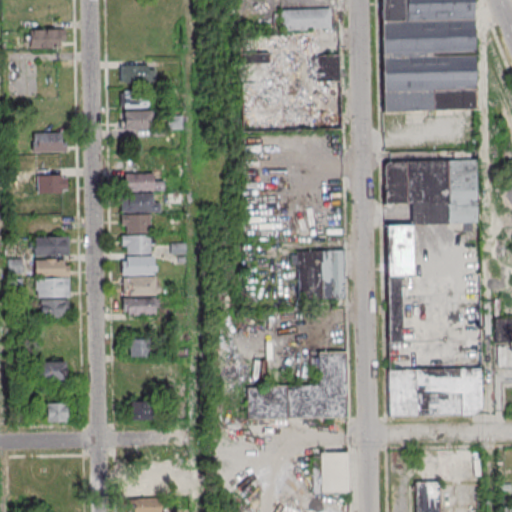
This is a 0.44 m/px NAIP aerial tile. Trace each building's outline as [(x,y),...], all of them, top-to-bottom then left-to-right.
[(379,0),(381,110),(474,109),(472,0),(379,0)] [(330,10),(280,10),(280,28),(330,28),(330,10)] [(65,29),(28,29),(28,47),(65,47),(65,29)] [(324,130),(324,81),(338,81),(338,60),(243,60),(242,130),(324,130)] [(119,65),(119,83),(155,83),(155,65),(119,65)] [(148,109),(148,90),(122,90),(122,109),(148,109)] [(123,130),(151,130),(151,113),(123,113),(123,130)] [(31,153),(65,153),(65,134),(31,134),(31,153)] [(387,415),(481,414),(480,274),(412,274),(412,224),(476,223),(476,156),(406,157),(406,160),(382,160),(383,204),(410,203),(410,225),(386,225),(387,415)] [(154,183),(154,174),(124,174),(124,192),(162,192),(162,183),(154,183)] [(39,194),(66,194),(66,176),(39,176),(39,194)] [(161,212),(161,201),(153,201),(153,195),(121,195),(121,212),(161,212)] [(121,234),(121,253),(152,253),(152,215),(121,215),(121,234)] [(66,236),(33,236),(33,254),(66,254),(66,236)] [(297,267),(297,299),(344,299),(344,250),(290,250),(290,267),(297,267)] [(122,295),(155,295),(155,256),(121,256),(121,276),(122,276),(122,295)] [(69,259),(35,259),(35,297),(69,297),(69,259)] [(122,297),(122,315),(155,315),(155,297),(122,297)] [(68,299),(38,299),(38,317),(68,318),(68,299)] [(511,318),(494,318),(494,341),(511,341),(511,318)] [(148,338),(123,338),(123,356),(148,356),(148,338)] [(346,353),(311,353),(312,368),(318,368),(318,386),(245,387),(246,419),(346,418),(346,353)] [(65,380),(65,361),(36,361),(36,380),(65,380)] [(129,419),(153,419),(153,401),(129,401),(129,419)] [(71,421),(71,403),(45,403),(45,421),(71,421)] [(348,453),(318,453),(318,493),(348,493),(348,453)] [(159,477),(130,477),(130,495),(159,495),(159,477)] [(439,511),(439,482),(415,483),(415,511),(439,511)] [(159,511),(160,497),(131,497),(130,511),(159,511)]
